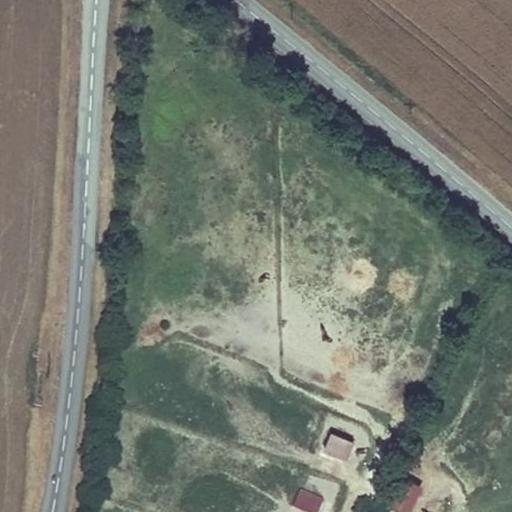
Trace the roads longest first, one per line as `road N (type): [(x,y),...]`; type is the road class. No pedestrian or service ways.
road 1 (tertiary): [(96,0),(80,299),(52,511)]
road 2 (tertiary): [(235,0),(511,228)]
